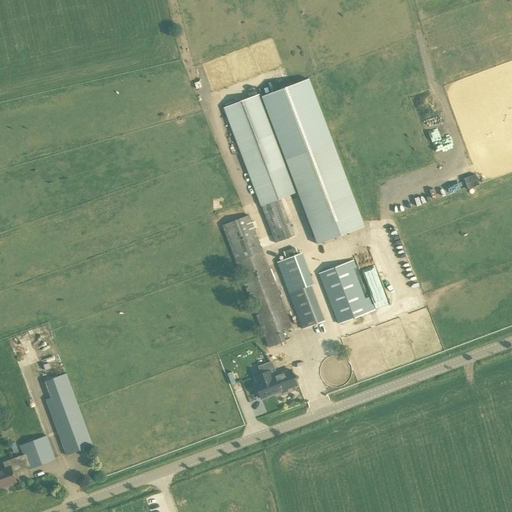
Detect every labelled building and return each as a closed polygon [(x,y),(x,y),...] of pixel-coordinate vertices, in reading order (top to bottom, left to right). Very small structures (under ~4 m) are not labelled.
[(308,72),(260,90),(312,230),(317,244),(365,227),(308,72)] [(261,206),(275,243),(295,236),(281,199),(297,192),(259,94),(223,107),(261,206)] [(438,160),(456,154),(446,126),(428,131),(438,160)] [(475,173),(463,178),(467,189),(470,188),(471,187),(479,184),(475,173)] [(286,341),(282,332),(292,328),(263,252),(249,215),(222,225),(236,262),(235,263),(268,348),(286,341)] [(302,252),(277,262),(302,329),(324,321),(310,285),(314,284),(302,252)] [(351,261),(318,274),(338,324),(371,312),(351,261)] [(296,385),(291,370),(269,378),(266,372),(254,377),(257,383),(255,384),(261,399),(274,394),(296,385)] [(50,397),(45,399),(66,455),(93,446),(66,373),(44,381),(50,397)] [(15,442),(10,444),(13,453),(18,451),(15,442)] [(23,455),(27,467),(28,469),(56,459),(50,444),(23,455)] [(11,467),(0,470),(0,487),(16,482),(11,467)]
